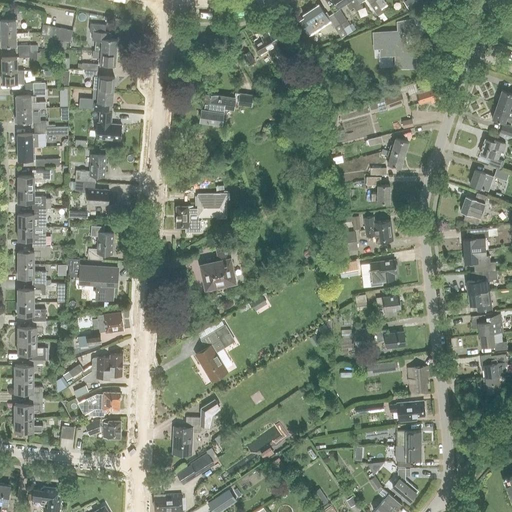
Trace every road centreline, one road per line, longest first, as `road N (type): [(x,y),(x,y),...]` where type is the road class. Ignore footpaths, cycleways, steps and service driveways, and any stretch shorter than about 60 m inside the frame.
road 1 (residential): [(447,487),(423,213),(486,0)]
road 2 (tertiary): [(138,466),(166,0)]
road 3 (residential): [(138,466),(0,448)]
